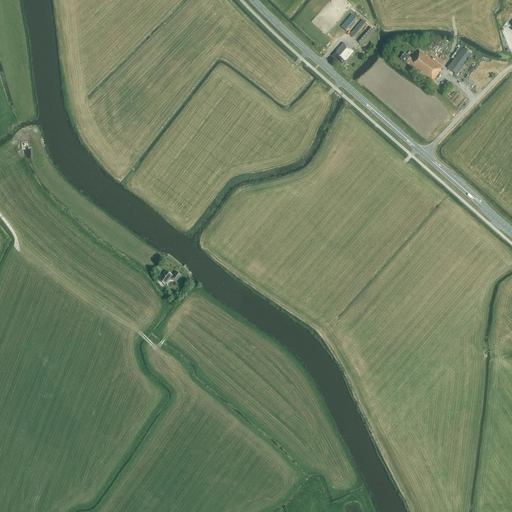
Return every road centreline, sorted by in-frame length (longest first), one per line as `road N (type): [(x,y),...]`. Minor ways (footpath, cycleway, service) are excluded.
road 1 (primary): [(511,231),(253,0)]
road 2 (track): [(156,347),(194,296),(212,304),(295,371),(360,495)]
road 3 (track): [(0,214),(24,257),(156,347)]
